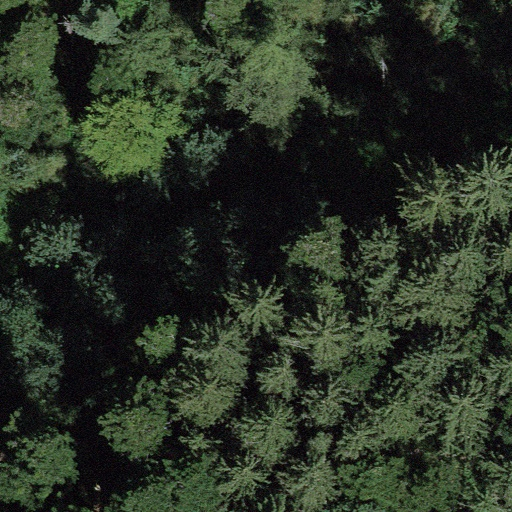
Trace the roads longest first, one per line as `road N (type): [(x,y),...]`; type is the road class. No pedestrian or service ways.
road 1 (track): [(181,511),(125,269),(100,0)]
road 2 (track): [(0,481),(83,489),(117,511)]
